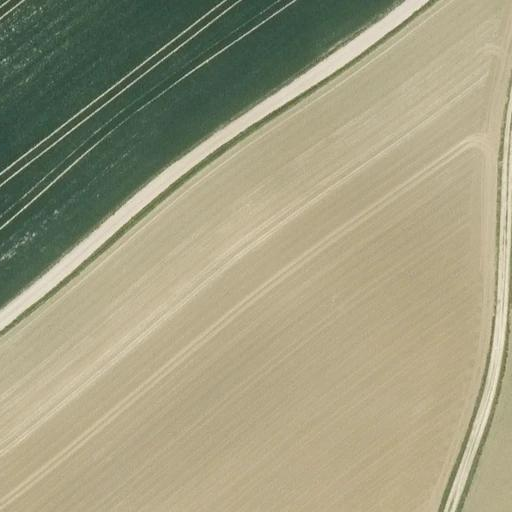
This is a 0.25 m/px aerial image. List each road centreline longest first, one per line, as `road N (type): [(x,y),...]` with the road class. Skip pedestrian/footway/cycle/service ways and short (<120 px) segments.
road 1 (track): [(418,0),(200,151),(0,323)]
road 2 (track): [(449,511),(498,345),(511,103)]
